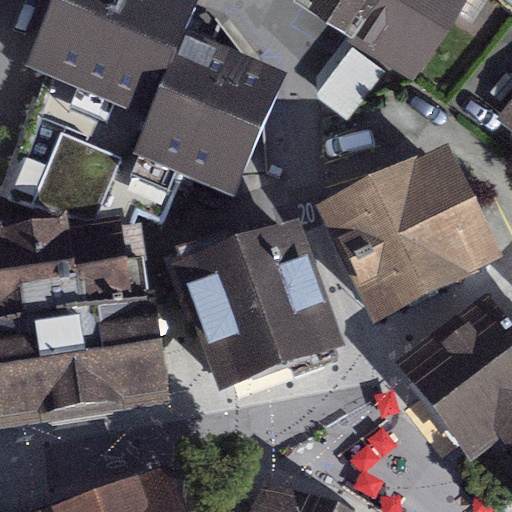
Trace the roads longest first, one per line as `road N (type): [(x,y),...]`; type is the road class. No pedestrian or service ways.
road 1 (residential): [(259,0),(295,77),(311,231),(347,330),(377,363)]
road 2 (residential): [(343,444),(310,429),(264,426),(0,470)]
road 3 (residential): [(377,363),(511,285)]
